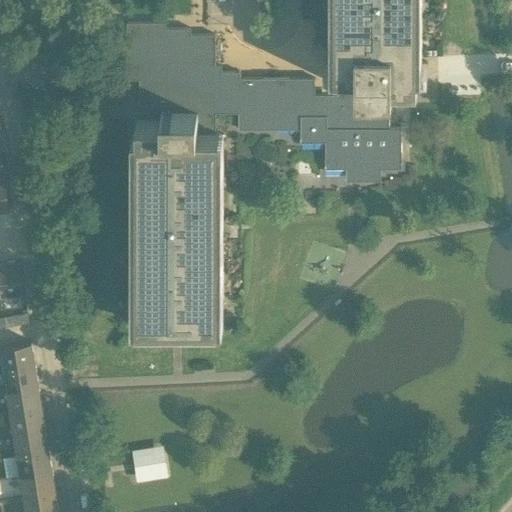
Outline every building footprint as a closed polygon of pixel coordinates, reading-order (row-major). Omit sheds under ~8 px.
[(334,74),(338,74),(356,74),(356,96),(380,96),(393,95),(393,87),(418,86),(417,0),(333,0),(334,48),(334,74)] [(166,22),(127,22),(127,79),(145,80),(145,104),(173,104),(174,108),(174,112),(198,112),(198,132),(216,132),(216,112),(239,112),(239,129),(301,129),(301,142),(326,141),(326,160),(351,160),(351,172),(376,172),(376,160),(402,160),(402,127),(389,127),(390,103),(381,103),(380,96),(356,96),(356,74),(338,74),(338,94),(315,94),(315,77),(277,77),(277,72),(270,72),(264,72),(264,77),(240,77),(240,72),(221,71),(221,65),(215,65),(215,34),(191,34),(191,27),(166,28),(166,22)] [(220,132),(216,132),(198,132),(198,112),(174,112),(168,112),(162,112),(162,121),(137,121),(137,325),(219,325),(220,132)] [(5,177),(0,178),(0,210),(11,209),(5,177)] [(19,260),(0,263),(0,283),(2,296),(24,292),(19,260)] [(28,314),(12,316),(14,326),(29,324),(28,314)] [(0,369),(4,369),(4,370),(36,365),(32,343),(0,348),(0,347),(0,369)] [(4,370),(7,391),(39,386),(36,365),(4,370)] [(7,391),(11,412),(43,407),(39,386),(7,391)] [(11,412),(14,434),(46,429),(43,407),(11,412)] [(14,434),(18,455),(49,450),(46,429),(14,434)] [(163,444),(131,449),(136,481),(168,476),(163,444)] [(18,455),(21,476),(53,471),(49,450),(18,455)] [(21,476),(24,497),(56,493),(53,471),(21,476)] [(24,497),(26,511),(59,511),(56,493),(24,497)]
